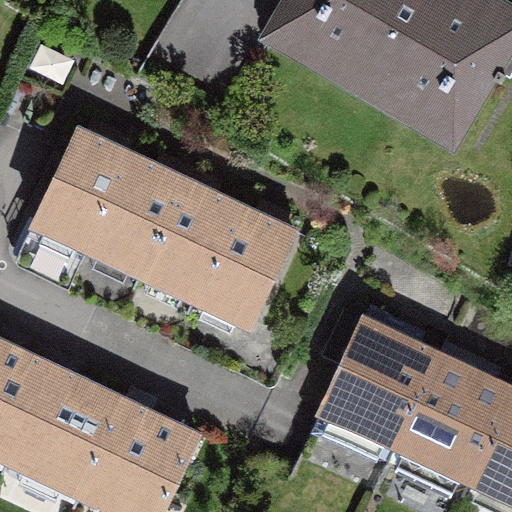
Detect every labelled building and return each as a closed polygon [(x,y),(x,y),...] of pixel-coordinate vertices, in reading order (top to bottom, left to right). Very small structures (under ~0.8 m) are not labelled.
[(456,139),(511,42),(511,4),(505,0),(282,0),(266,28),(456,139)] [(131,154),(76,127),(33,218),(89,242),(131,154)] [(131,154),(89,242),(142,268),(185,178),(131,154)] [(185,178),(142,268),(194,294),(238,203),(185,178)] [(238,203),(194,294),(251,320),(293,230),(238,203)] [(439,352),(364,317),(310,429),(376,460),(378,456),(387,460),(439,352)] [(53,365),(0,340),(0,450),(10,455),(53,365)] [(511,390),(511,386),(439,352),(387,460),(397,465),(395,470),(450,496),(461,474),(470,478),(511,390)] [(53,365),(10,455),(82,489),(125,399),(53,365)] [(511,390),(470,478),(511,497),(511,390)] [(159,511),(197,433),(125,399),(82,489),(130,511),(159,511)]
